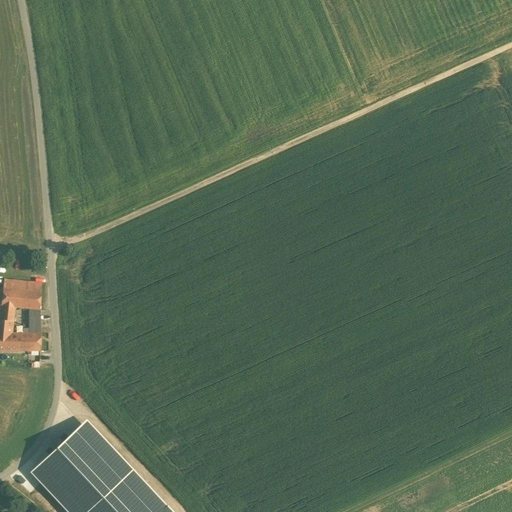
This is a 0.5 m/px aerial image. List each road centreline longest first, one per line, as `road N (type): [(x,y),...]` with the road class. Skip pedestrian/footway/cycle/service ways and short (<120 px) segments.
road 1 (track): [(511,40),(50,249)]
road 2 (unclassified): [(0,478),(45,434),(58,363),(19,0)]
road 3 (track): [(346,511),(511,432)]
